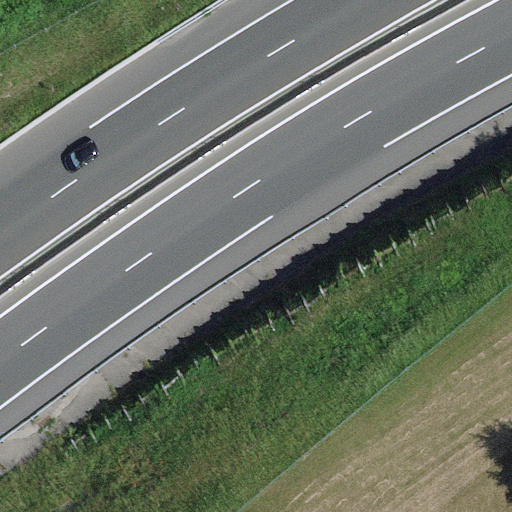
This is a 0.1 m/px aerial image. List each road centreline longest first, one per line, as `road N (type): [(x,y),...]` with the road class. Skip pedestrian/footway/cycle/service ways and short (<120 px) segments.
road 1 (motorway): [(0,369),(349,131),(511,38)]
road 2 (motorway): [(362,0),(238,73),(0,235)]
